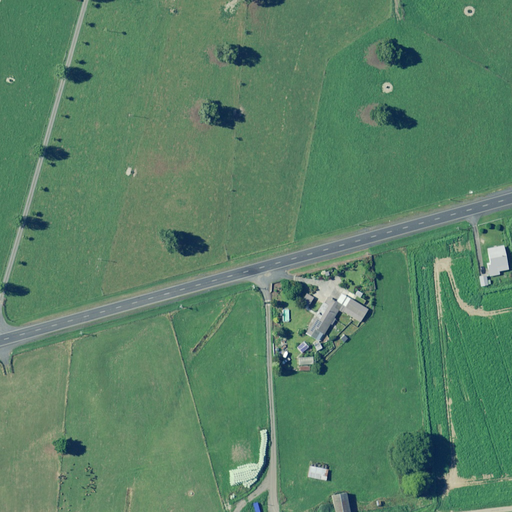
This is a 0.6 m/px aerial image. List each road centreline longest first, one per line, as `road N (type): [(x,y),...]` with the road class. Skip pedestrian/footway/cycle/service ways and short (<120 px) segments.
road 1 (unclassified): [(511,198),(0,340)]
road 2 (track): [(85,0),(0,312)]
